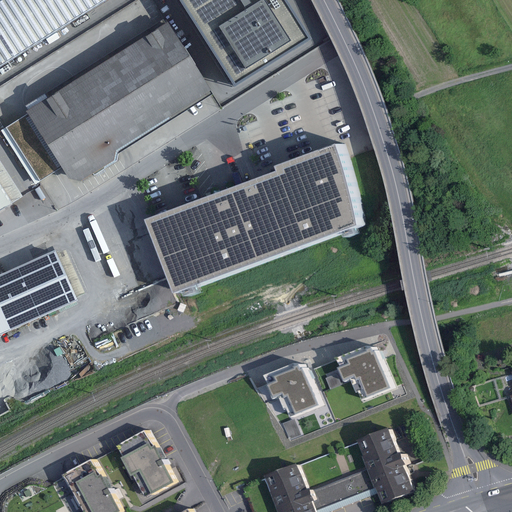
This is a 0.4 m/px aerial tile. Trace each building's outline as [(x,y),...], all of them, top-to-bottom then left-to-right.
[(0,0),(0,68),(109,0),(0,0)] [(285,0),(182,0),(234,83),(308,37),(285,0)] [(166,19),(26,108),(30,114),(7,128),(40,182),(63,168),(70,180),(83,183),(117,161),(118,154),(213,94),(166,19)] [(363,183),(351,144),(290,167),(292,171),(160,220),(188,294),(372,227),(370,217),(368,204),(363,183)] [(0,211),(23,196),(0,159),(0,211)] [(156,229),(148,232),(161,264),(169,261),(156,229)] [(0,333),(55,309),(58,314),(80,304),(77,297),(86,293),(66,250),(58,254),(57,252),(0,277),(0,333)] [(375,344),(339,358),(349,385),(357,381),(365,400),(398,387),(381,345),(376,347),(375,344)] [(303,360),(267,375),(277,400),(285,397),(294,419),(326,406),(309,363),(305,364),(303,360)] [(390,428),(358,440),(364,456),(363,457),(368,469),(375,488),(376,488),(378,494),(382,505),(415,492),(409,478),(405,466),(408,465),(403,453),(400,454),(390,428)] [(153,434),(151,432),(123,447),(134,466),(130,468),(136,480),(140,478),(151,498),(181,482),(162,446),(159,447),(153,434)] [(106,475),(98,460),(70,475),(81,495),(77,497),(83,509),(87,507),(89,511),(124,511),(128,510),(109,474),(106,475)] [(298,464),(266,476),(272,492),(271,493),(278,511),(316,511),(313,502),(316,501),(312,491),(311,488),(308,490),(298,464)] [(375,488),(368,469),(312,491),(316,501),(313,502),(316,511),(330,511),(378,494),(376,488),(375,488)]
